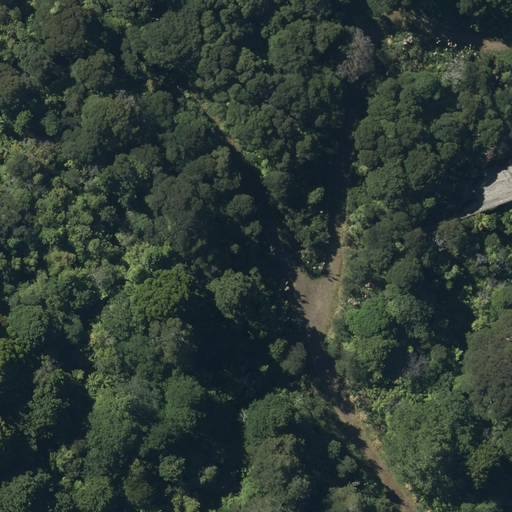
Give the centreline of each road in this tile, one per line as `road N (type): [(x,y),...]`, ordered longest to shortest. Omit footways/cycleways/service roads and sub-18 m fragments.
road 1 (track): [(317,317),(330,282),(353,94),(374,34),(412,23),(497,46),(511,40)]
road 2 (track): [(317,317),(257,173),(180,73)]
road 3 (track): [(408,511),(326,374),(317,317)]
